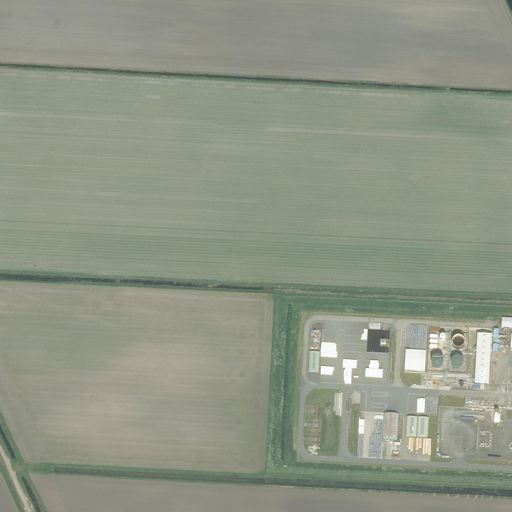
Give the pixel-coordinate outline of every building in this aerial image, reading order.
[(511,319),(502,319),(501,329),(511,329),(511,339),(511,349),(511,319)] [(337,342),(338,328),(323,328),(323,342),(337,342)] [(489,384),(492,335),(477,334),(477,349),(475,348),(474,352),(476,352),(475,383),(489,384)] [(465,344),(465,343),(465,342),(464,342),(464,341),(464,340),(463,339),(462,339),(462,338),(461,338),(460,337),(459,337),(458,337),(457,337),(456,338),(455,338),(455,339),(454,339),(453,340),(453,341),(453,342),(452,342),(452,343),(452,344),(453,345),(453,346),(453,347),(454,347),(454,348),(455,348),(455,349),(456,349),(457,349),(458,349),(459,349),(460,349),(461,349),(462,349),(462,348),(463,348),(463,347),(464,347),(464,346),(464,345),(465,344)] [(425,371),(426,351),(405,350),(404,370),(425,371)] [(361,376),(362,351),(344,351),(344,375),(345,375),(345,383),(354,384),(354,376),(361,376)] [(319,372),(320,353),(310,352),(309,372),(319,372)] [(322,355),(320,382),(337,383),(337,372),(335,372),(336,357),(325,357),(325,353),(323,353),(323,355),(322,355)] [(444,363),(444,362),(444,361),(443,361),(443,360),(443,359),(442,359),(442,358),(441,357),(440,357),(439,356),(438,356),(437,356),(436,356),(435,356),(434,357),(433,357),(433,358),(432,359),(432,360),(431,361),(431,362),(431,363),(431,364),(432,364),(432,365),(432,366),(433,366),(433,367),(434,367),(435,368),(436,368),(437,368),(438,368),(439,368),(440,368),(441,367),(442,367),(442,366),(443,365),(443,364),(444,363)] [(463,364),(464,364),(464,363),(463,362),(463,361),(463,360),(462,360),(462,359),(461,359),(461,358),(460,358),(459,357),(458,357),(457,357),(456,357),(455,358),(454,358),(454,359),(453,359),(452,360),(452,361),(452,362),(451,362),(451,363),(451,364),(452,365),(452,366),(452,367),(453,367),(453,368),(454,368),(454,369),(455,369),(456,369),(457,369),(459,369),(460,369),(461,368),(462,368),(462,367),(463,366),(463,365),(463,364)] [(366,385),(384,385),(384,369),(366,368),(366,385)] [(438,416),(440,400),(433,400),(431,415),(438,416)] [(309,406),(309,415),(323,415),(323,406),(313,406),(312,406),(309,406)] [(397,440),(398,414),(384,413),(382,439),(397,440)] [(428,438),(429,418),(407,417),(406,437),(428,438)]
